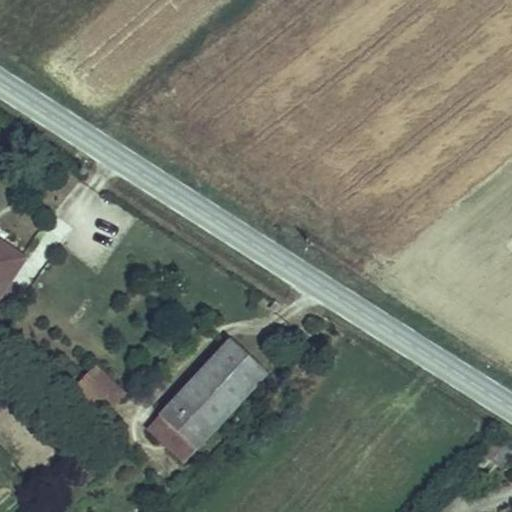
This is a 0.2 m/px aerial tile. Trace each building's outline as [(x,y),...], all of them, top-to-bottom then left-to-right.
[(0,295),(24,260),(0,243),(0,295)] [(198,449),(267,375),(230,340),(161,415),(198,449)] [(110,412),(125,396),(96,369),(80,385),(110,412)] [(198,449),(161,415),(149,427),(187,462),(198,449)] [(500,468),(511,452),(511,451),(496,440),(484,456),(500,468)]
